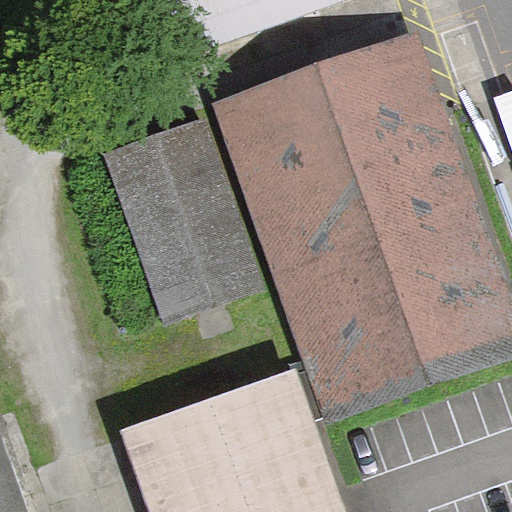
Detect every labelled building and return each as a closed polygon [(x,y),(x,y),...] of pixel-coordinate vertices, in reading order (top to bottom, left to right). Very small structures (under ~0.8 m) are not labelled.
[(179,0),(194,44),(326,0),(179,0)] [(511,362),(511,358),(407,50),(211,117),(318,429),(511,362)] [(251,296),(195,133),(105,163),(161,327),(251,296)] [(340,511),(295,380),(126,438),(151,511),(340,511)] [(0,511),(8,511),(0,487),(0,511)]
